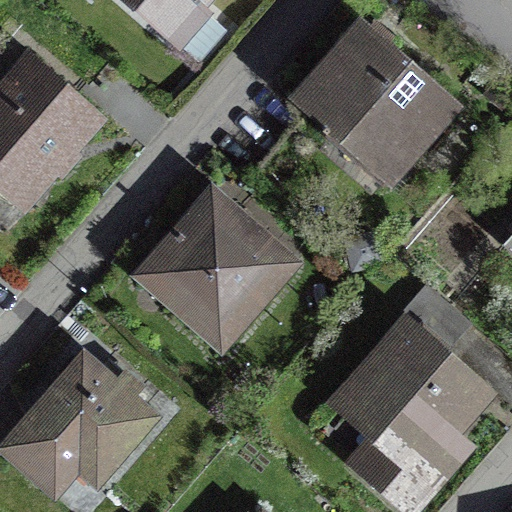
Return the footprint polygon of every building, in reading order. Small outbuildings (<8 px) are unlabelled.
[(202,0),(127,0),(170,37),(202,0)] [(456,105),(364,24),(295,103),(314,119),(255,188),(300,227),(367,151),(395,176),(456,105)] [(68,147),(96,115),(33,60),(0,97),(0,187),(19,205),(52,169),(59,175),(77,154),(68,147)] [(223,205),(202,229),(192,220),(143,275),(184,311),(192,302),(229,334),(291,264),(223,205)] [(428,286),(406,310),(424,326),(448,348),(470,324),(428,286)] [(424,326),(327,434),(412,509),(466,449),(441,427),(470,394),(451,377),(460,367),(444,353),(448,348),(424,326)] [(115,384),(84,356),(3,448),(55,493),(78,466),(96,483),(154,417),(115,384)]
